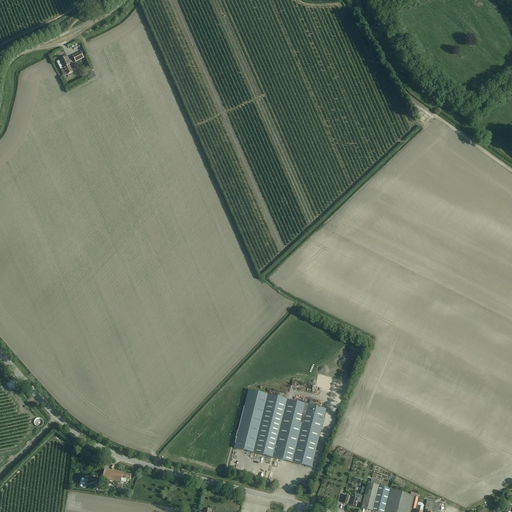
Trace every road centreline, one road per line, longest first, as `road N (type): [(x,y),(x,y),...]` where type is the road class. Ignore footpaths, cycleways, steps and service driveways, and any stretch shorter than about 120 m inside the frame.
road 1 (tertiary): [(333,511),(89,442),(0,353)]
road 2 (track): [(511,170),(408,98),(351,0)]
road 3 (unclassified): [(0,98),(8,61),(123,0)]
